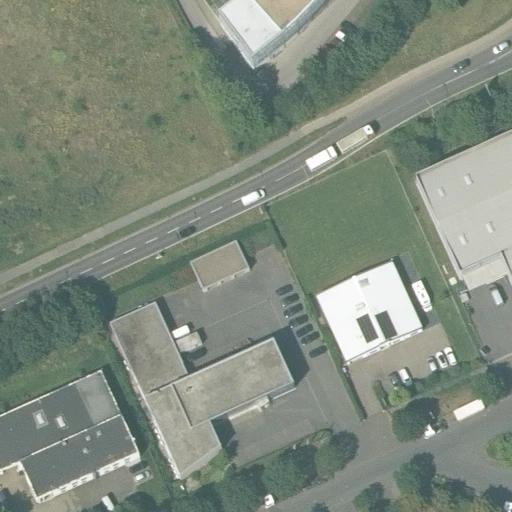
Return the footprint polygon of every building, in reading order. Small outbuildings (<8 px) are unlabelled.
[(259,0),(229,26),(269,80),(318,35),(345,5),(348,0),(259,0)] [(511,144),(417,187),(466,296),(505,278),(511,293),(511,144)] [(390,268),(317,302),(347,365),(419,332),(390,268)] [(152,305),(107,326),(181,485),(220,467),(203,429),(290,389),(268,341),(186,379),(152,305)] [(44,511),(144,466),(103,373),(0,421),(0,476),(3,483),(22,479),(38,511),(44,511)]
